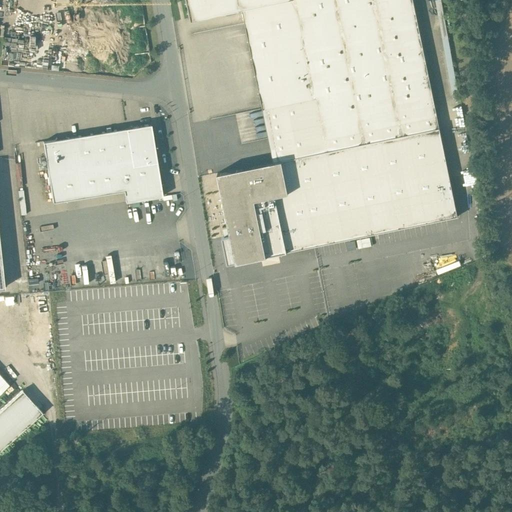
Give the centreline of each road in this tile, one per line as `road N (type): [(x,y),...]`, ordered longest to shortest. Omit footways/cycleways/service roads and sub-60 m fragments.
road 1 (residential): [(199,511),(224,421),(224,390),(175,84)]
road 2 (unknown): [(59,511),(49,409),(4,350)]
road 3 (residential): [(0,76),(145,89),(175,84)]
